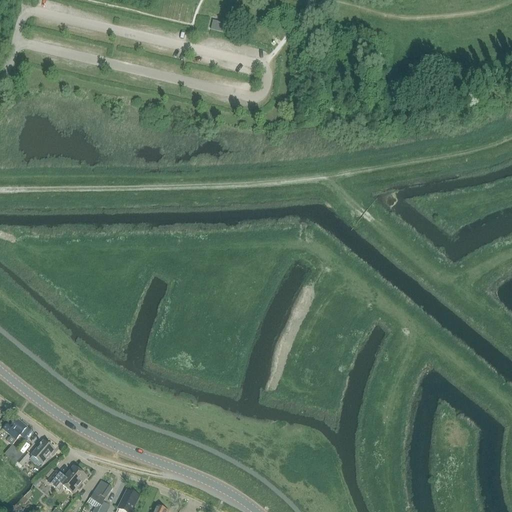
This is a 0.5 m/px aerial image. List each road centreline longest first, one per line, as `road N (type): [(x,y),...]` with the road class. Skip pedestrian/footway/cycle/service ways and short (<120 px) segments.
road 1 (track): [(511,137),(262,184),(0,189)]
road 2 (tertiary): [(255,511),(224,490),(86,432),(0,369)]
road 3 (residential): [(217,511),(96,467),(0,400)]
road 4 (track): [(71,452),(208,483)]
